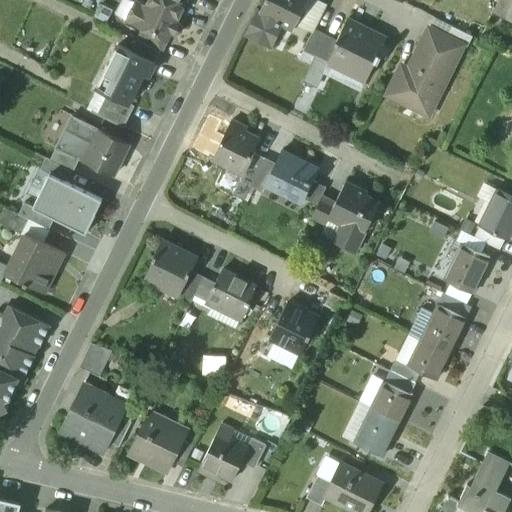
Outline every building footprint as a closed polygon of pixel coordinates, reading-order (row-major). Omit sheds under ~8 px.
[(180,1),(177,0),(148,0),(145,7),(134,2),(124,22),(142,31),(166,43),(170,34),(173,36),(180,33),(180,32),(179,24),(176,23),(186,4),(180,1)] [(307,0),(265,0),(265,1),(260,11),(259,13),(283,24),(294,29),(307,0)] [(511,0),(498,0),(493,10),(507,17),(511,6),(511,0)] [(283,24),(259,13),(260,11),(258,10),(247,33),(253,35),(252,38),(265,44),(266,41),(273,45),(283,24)] [(362,27),(348,20),(338,39),(339,40),(328,62),(366,81),(376,61),(379,62),(382,56),(379,55),(386,42),(361,30),(362,27)] [(315,28),(300,59),(311,64),(315,56),(327,34),(315,28)] [(430,28),(407,75),(400,72),(388,96),(429,116),(464,45),(430,28)] [(166,43),(142,31),(137,40),(160,52),(161,52),(166,43)] [(338,39),(327,34),(315,56),(328,62),(339,40),(338,39)] [(160,52),(137,40),(131,51),(155,62),(160,52)] [(131,51),(118,44),(96,89),(112,97),(128,105),(129,103),(143,74),(148,76),(155,62),(131,51)] [(128,105),(112,97),(102,116),(124,127),(134,106),(129,103),(128,105)] [(57,147),(85,161),(114,175),(131,142),(101,129),(73,115),(57,147)] [(258,139),(230,126),(215,158),(229,165),(230,163),(246,171),(254,155),(255,152),(252,151),(258,139)] [(80,159),(57,148),(51,160),(71,169),(74,171),(80,159)] [(318,169),(282,151),(275,165),(266,185),(286,195),(288,190),(304,197),(318,169)] [(246,171),(242,179),(252,184),(264,160),(254,155),(246,171)] [(51,160),(46,157),(40,168),(50,173),(65,181),(71,169),(51,160)] [(275,165),(264,160),(252,184),(251,186),(262,191),(266,185),(275,165)] [(50,173),(33,207),(54,218),(86,233),(96,213),(95,213),(102,199),(65,181),(50,173)] [(252,184),(242,179),(234,195),(245,200),(251,186),(252,184)] [(367,194),(346,183),(336,202),(329,217),(342,223),(348,226),(349,224),(366,232),(380,204),(365,196),(367,194)] [(511,229),(511,197),(497,190),(479,226),(504,239),(507,240),(511,229)] [(336,202),(322,195),(311,218),(325,225),(329,217),(336,202)] [(54,218),(33,207),(24,203),(19,214),(49,229),(54,218)] [(348,226),(342,223),(333,242),(356,253),(366,232),(349,224),(348,226)] [(504,239),(479,226),(474,237),(499,250),(504,239)] [(30,237),(10,277),(46,294),(65,253),(30,237)] [(197,259),(161,241),(152,259),(154,260),(144,279),(179,296),(179,295),(191,271),(197,259)] [(488,259),(461,245),(448,270),(476,283),(488,259)] [(476,283),(448,270),(442,281),(470,295),(476,283)] [(191,271),(179,295),(191,301),(194,296),(203,277),(191,271)] [(256,288),(222,271),(216,283),(207,302),(243,319),(251,303),(249,303),(256,288)] [(216,283),(203,277),(194,296),(207,302),(216,283)] [(349,303),(329,293),(323,305),(343,315),(349,303)] [(3,313),(0,311),(0,411),(7,407),(4,402),(11,398),(22,376),(23,376),(34,355),(32,355),(37,346),(38,346),(49,325),(7,304),(3,313)] [(287,304),(270,338),(303,354),(320,320),(287,304)] [(465,319),(437,305),(432,316),(460,330),(465,319)] [(460,330),(432,316),(420,341),(447,355),(460,330)] [(447,355),(420,341),(407,367),(420,373),(435,380),(447,355)] [(91,343),(79,366),(98,375),(111,350),(91,343)] [(407,367),(394,360),(389,371),(414,384),(420,373),(407,367)] [(414,384),(389,371),(383,382),(409,395),(414,384)] [(128,403),(85,382),(60,432),(103,453),(109,441),(120,418),(128,403)] [(409,395),(383,382),(371,407),(398,421),(411,396),(409,395)] [(511,407),(503,403),(497,414),(511,421),(511,407)] [(398,421),(371,407),(359,432),(386,445),(398,421)] [(186,433),(149,414),(129,454),(143,461),(144,459),(168,471),(172,463),(181,444),(186,433)] [(120,418),(109,441),(119,446),(131,423),(120,418)] [(248,449),(230,440),(233,435),(219,428),(200,470),(206,473),(209,469),(233,481),(242,461),(248,449)] [(386,445),(359,432),(353,443),(381,457),(386,445)] [(266,446),(252,439),(248,449),(242,461),(255,468),(266,446)] [(192,450),(181,444),(172,463),(183,468),(192,450)] [(510,463),(488,452),(483,463),(504,474),(510,463)] [(483,463),(470,488),(466,485),(458,502),(447,497),(439,511),(503,511),(510,499),(495,492),(504,474),(483,463)] [(367,511),(382,484),(343,464),(332,484),(326,495),(327,496),(359,511),(367,511)] [(318,476),(306,498),(321,506),(327,496),(326,495),(332,484),(318,476)] [(19,511),(22,503),(0,497),(0,511),(19,511)]
